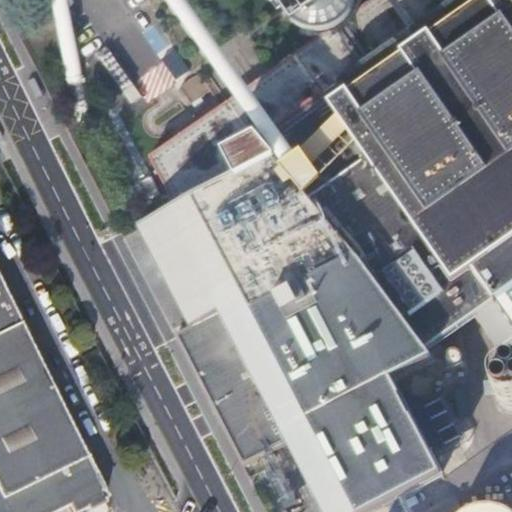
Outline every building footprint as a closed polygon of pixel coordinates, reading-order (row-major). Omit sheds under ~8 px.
[(511,6),(507,0),(377,0),(329,33),(272,73),(145,159),(177,207),(181,205),(182,208),(231,181),(229,178),(236,174),(225,155),(258,136),(273,154),(276,152),(281,158),(279,160),(303,186),(305,183),(311,189),(309,192),(332,217),(334,214),(340,220),(337,222),(362,249),(365,247),(370,252),(368,255),(434,344),(479,313),(495,302),(511,326),(511,325),(511,6)] [(202,70),(177,87),(188,104),(213,87),(202,70)] [(393,384),(442,357),(434,344),(368,255),(370,252),(365,247),(362,249),(337,222),(340,220),(334,214),(332,217),(309,192),(311,189),(305,183),(303,186),(279,160),(281,158),(276,152),(273,154),(258,136),(225,155),(236,174),(229,178),(231,181),(182,208),(181,205),(177,207),(170,211),(172,214),(149,226),(147,223),(140,227),(142,230),(191,324),(177,333),(245,467),(289,444),(324,511),(369,511),(443,473),(414,418),(411,420),(393,384)] [(0,282),(0,348),(26,336),(0,282)] [(495,302),(479,313),(496,337),(511,326),(495,302)] [(26,336),(0,348),(0,501),(52,477),(66,507),(68,511),(78,511),(106,499),(26,336)] [(446,355),(448,359),(451,361),(455,362),(460,361),(463,359),(466,356),(468,352),(468,348),(467,344),(464,340),(460,338),(456,338),(452,339),(449,341),(446,344),(445,348),(445,351),(446,355)] [(499,402),(503,408),(509,412),(511,412),(511,372),(510,373),(504,376),(499,382),(497,388),(496,396),(499,402)] [(0,511),(55,511),(66,507),(52,477),(0,501),(0,511)] [(485,497),(477,497),(469,498),(461,501),(454,505),(448,510),(446,511),(511,511),(507,507),(500,502),(493,499),(485,497)]
